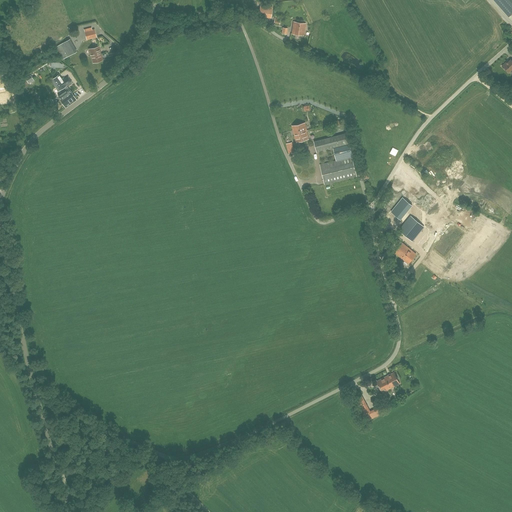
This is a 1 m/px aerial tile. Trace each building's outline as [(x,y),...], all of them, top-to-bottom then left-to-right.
[(511,0),(495,0),(509,16),(511,13),(511,0)] [(271,18),(272,7),(260,5),(259,17),(271,18)] [(292,29),(292,34),(304,36),(304,30),(305,24),(294,22),(292,29)] [(86,39),(96,36),(94,29),(84,32),(86,39)] [(63,59),(74,53),(68,40),(56,47),(63,59)] [(93,63),(102,60),(99,47),(89,50),(90,55),(91,55),(93,63)] [(506,63),(503,66),(506,69),(509,72),(511,69),(511,59),(507,63),(506,63)] [(59,75),(51,80),(53,83),(53,84),(55,87),(57,85),(61,90),(64,88),(65,90),(58,95),(59,98),(65,107),(76,100),(74,96),(72,94),(70,90),(69,89),(67,86),(71,83),(72,82),(67,76),(62,80),(61,78),(59,75)] [(292,126),(296,142),(308,139),(306,130),(307,130),(305,123),(292,126)] [(349,144),(346,133),(310,142),(313,153),(333,148),(336,161),(320,165),(325,185),(357,177),(352,157),(349,144)] [(444,173),(441,170),(436,176),(446,185),(447,184),(451,188),(454,184),(450,181),(451,179),(448,176),(449,175),(446,172),(444,173)] [(409,175),(406,178),(413,185),(416,181),(409,175)] [(447,201),(431,187),(422,197),(438,211),(447,201)] [(415,202),(406,195),(395,209),(404,216),(415,202)] [(411,216),(399,230),(412,241),(424,227),(411,216)] [(480,253),(497,228),(483,219),(466,243),(480,253)] [(442,254),(446,250),(447,252),(448,252),(451,249),(450,248),(450,247),(449,247),(452,243),(451,242),(455,238),(455,239),(456,239),(459,241),(463,236),(460,234),(454,228),(449,234),(450,234),(447,239),(445,237),(436,248),(442,254)] [(409,263),(416,254),(402,243),(395,253),(409,263)] [(394,372),(377,381),(383,393),(400,384),(398,379),(397,376),(396,376),(394,372)] [(362,396),(356,399),(367,421),(373,417),(371,413),(368,412),(366,406),(367,406),(362,396)]
